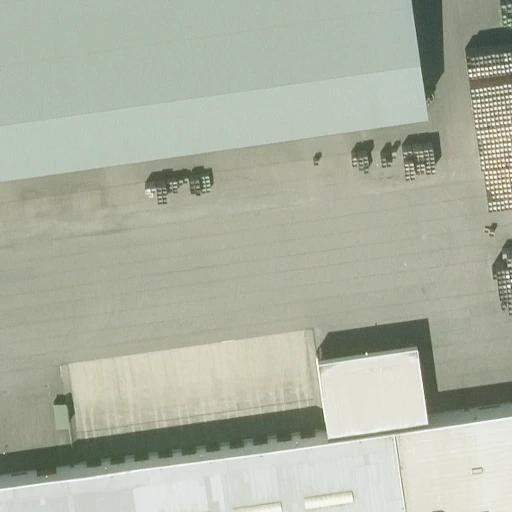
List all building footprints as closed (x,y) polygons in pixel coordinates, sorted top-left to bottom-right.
[(426,102),(411,0),(0,0),(0,162),(207,133),(426,102)] [(511,0),(457,0),(465,56),(511,50),(511,0)] [(355,203),(403,198),(402,193),(427,190),(425,177),(353,185),(355,203)] [(349,231),(351,246),(368,243),(368,248),(388,246),(387,239),(398,237),(396,224),(349,231)] [(511,511),(511,402),(0,475),(0,511),(511,511)]
